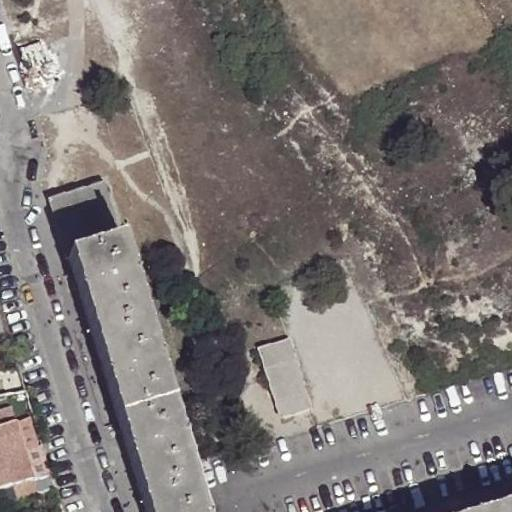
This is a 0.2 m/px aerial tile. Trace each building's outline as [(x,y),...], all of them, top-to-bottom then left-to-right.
[(40,65),(35,45),(17,50),(23,70),(40,65)] [(28,78),(32,91),(42,87),(38,75),(28,78)] [(65,261),(116,244),(98,184),(47,199),(65,261)] [(199,511),(116,244),(65,261),(141,511),(199,511)] [(270,403),(299,394),(284,345),(255,354),(270,403)] [(306,413),(299,394),(270,403),(275,421),(306,413)] [(10,414),(0,416),(0,498),(4,510),(34,502),(10,414)]
